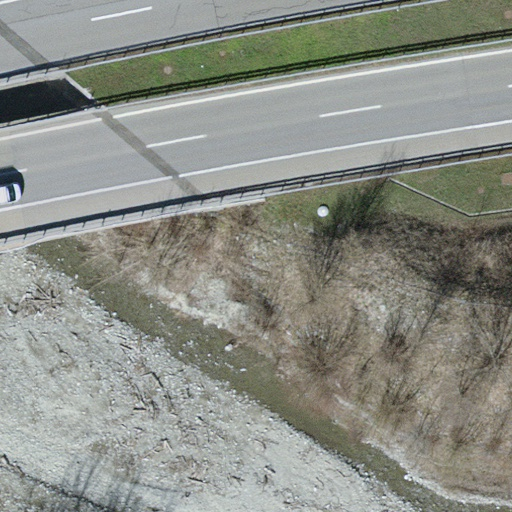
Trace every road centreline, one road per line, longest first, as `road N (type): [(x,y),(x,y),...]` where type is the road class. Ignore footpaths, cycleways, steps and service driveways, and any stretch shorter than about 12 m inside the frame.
road 1 (motorway): [(0,177),(511,86)]
road 2 (motorway): [(195,0),(0,39)]
